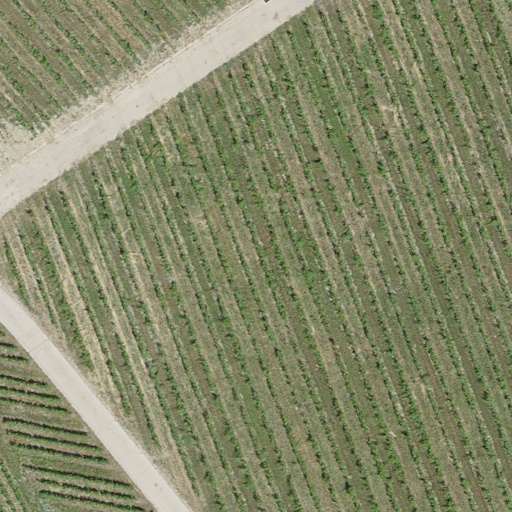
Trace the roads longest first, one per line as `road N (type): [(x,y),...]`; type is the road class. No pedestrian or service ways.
road 1 (track): [(287,0),(0,196)]
road 2 (track): [(178,511),(0,303)]
